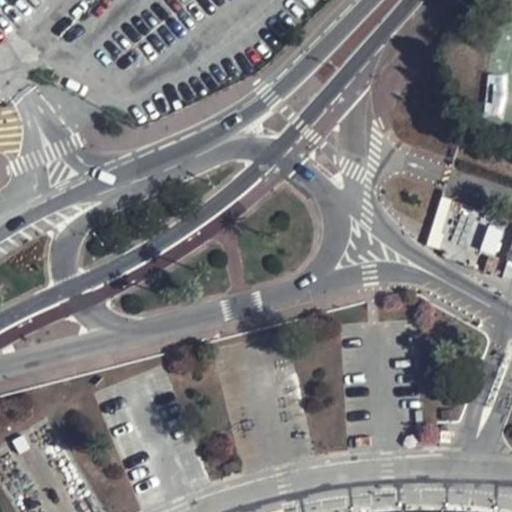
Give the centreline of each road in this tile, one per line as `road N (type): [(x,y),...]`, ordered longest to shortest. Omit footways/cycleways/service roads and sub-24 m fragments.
road 1 (primary): [(367,0),(240,120),(149,165)]
road 2 (primary): [(70,290),(176,233),(276,150)]
road 3 (primary): [(276,150),(413,0)]
road 4 (primary): [(276,150),(208,151),(149,165)]
road 5 (primary): [(113,181),(0,239)]
road 6 (primary): [(113,181),(67,259),(70,290)]
